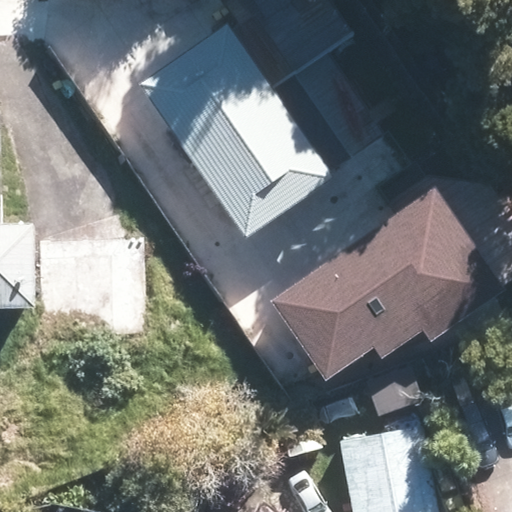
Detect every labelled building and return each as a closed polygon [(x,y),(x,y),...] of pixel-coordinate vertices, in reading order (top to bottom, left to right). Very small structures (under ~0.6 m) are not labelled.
[(318,180),(220,34),(138,89),(236,235),(318,180)] [(0,310),(24,310),(24,231),(0,231),(0,310)] [(131,242),(41,244),(43,336),(133,334),(131,242)] [(339,342),(295,285),(253,317),(296,374),(339,342)] [(511,454),(511,399),(454,423),(473,470),(511,454)] [(429,511),(414,431),(339,445),(352,511),(429,511)]
